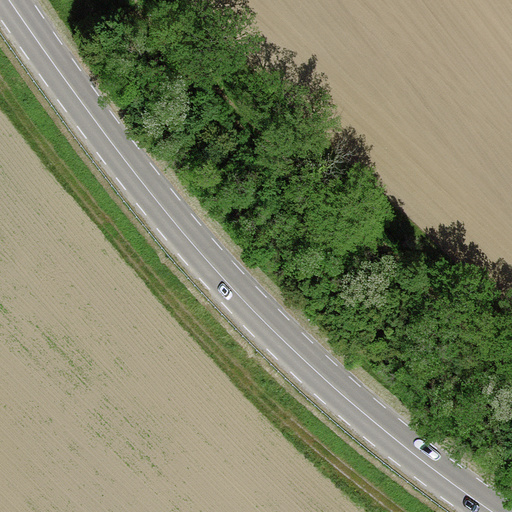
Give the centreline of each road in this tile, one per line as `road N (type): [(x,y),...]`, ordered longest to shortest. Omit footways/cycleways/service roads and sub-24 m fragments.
road 1 (primary): [(10,0),(232,288),(345,396),(493,511)]
road 2 (track): [(0,79),(234,365),(405,511)]
road 3 (track): [(116,0),(155,28),(511,375)]
